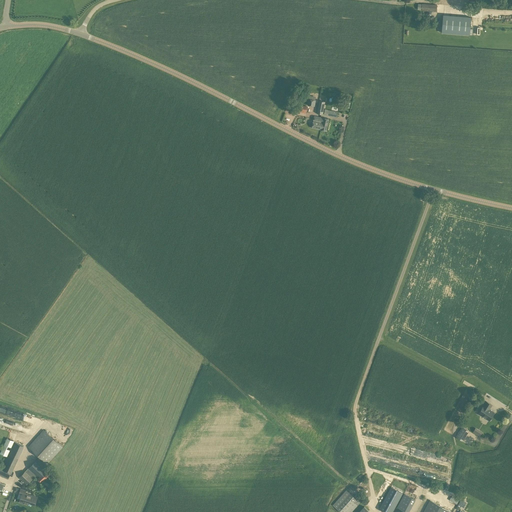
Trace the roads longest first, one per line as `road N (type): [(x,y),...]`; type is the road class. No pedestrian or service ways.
road 1 (tertiary): [(511,207),(373,170),(80,34)]
road 2 (unknown): [(433,189),(354,401),(377,511)]
road 3 (unknown): [(511,13),(356,0)]
